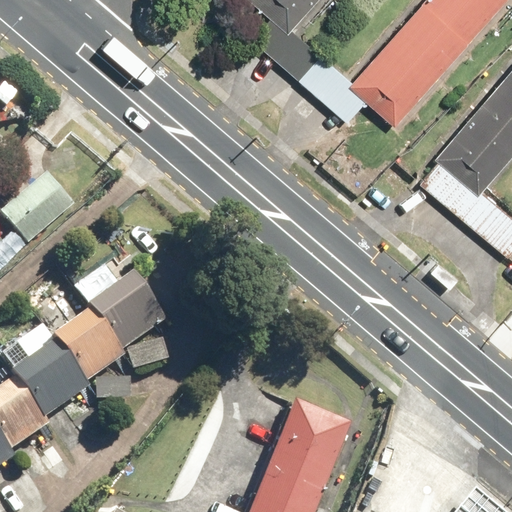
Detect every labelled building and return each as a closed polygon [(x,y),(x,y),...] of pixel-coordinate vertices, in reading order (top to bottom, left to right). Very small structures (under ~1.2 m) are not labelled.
[(245,0),(285,34),(314,0),(245,0)] [(425,0),(350,86),(394,124),(502,0),(425,0)] [(511,70),(435,162),(477,197),(511,155),(511,70)] [(46,174),(0,208),(0,214),(23,244),(71,208),(46,174)] [(0,378),(0,461),(165,320),(124,273),(0,378)] [(131,379),(106,378),(105,401),(130,402),(131,379)] [(254,511),(311,511),(343,427),(293,409),(254,511)] [(499,511),(471,489),(451,511),(499,511)]
